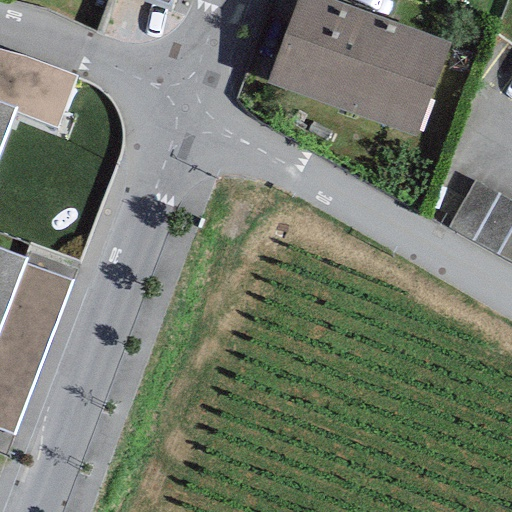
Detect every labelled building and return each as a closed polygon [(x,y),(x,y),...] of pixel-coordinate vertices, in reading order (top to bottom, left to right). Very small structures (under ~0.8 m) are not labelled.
[(177,0),(107,0),(168,21),(177,0)] [(449,56),(299,2),(265,97),(414,151),(449,56)] [(0,167),(13,128),(0,122),(0,167)] [(511,206),(475,185),(449,231),(511,265),(511,206)] [(0,352),(28,280),(0,268),(0,352)] [(31,272),(28,280),(0,352),(0,434),(13,440),(72,288),(31,272)]
